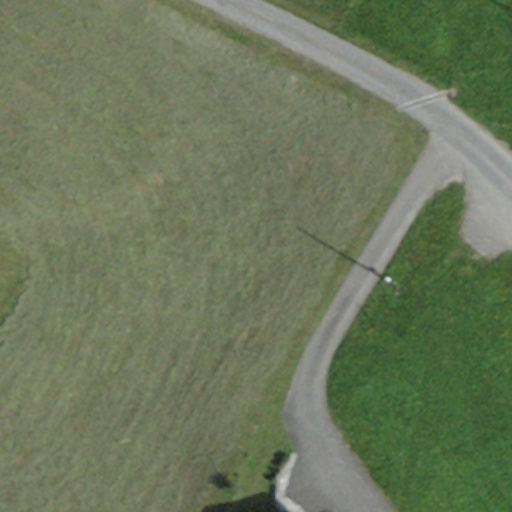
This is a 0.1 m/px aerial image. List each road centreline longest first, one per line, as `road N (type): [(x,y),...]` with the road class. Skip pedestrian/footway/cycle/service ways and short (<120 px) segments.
road 1 (track): [(362,511),(314,437),(308,397),(316,355),(456,133)]
road 2 (unclassified): [(511,181),(383,81),(225,0)]
